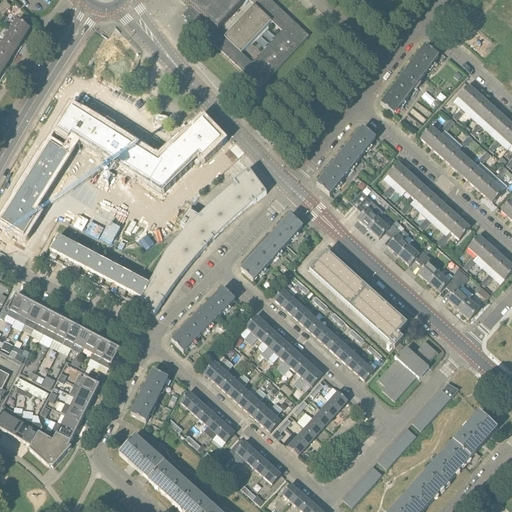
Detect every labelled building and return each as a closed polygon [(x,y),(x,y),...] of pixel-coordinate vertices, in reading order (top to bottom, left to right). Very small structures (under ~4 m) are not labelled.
[(186,20),(185,21),(191,27),(192,25),(260,89),(285,63),(309,37),(269,0),(182,0),(191,8),(182,17),(186,20)] [(0,8),(0,14),(3,17),(12,8),(6,2),(0,8)] [(10,33),(23,41),(30,30),(17,22),(10,33)] [(3,44),(16,52),(23,41),(10,33),(3,44)] [(0,48),(0,56),(9,63),(16,52),(3,44),(0,48)] [(425,48),(410,68),(424,78),(439,58),(425,48)] [(0,72),(3,74),(9,63),(0,56),(0,72)] [(409,97),(424,78),(410,68),(396,87),(409,97)] [(396,87),(391,93),(381,107),(394,117),(409,97),(396,87)] [(457,100),(466,108),(477,95),(468,87),(457,100)] [(466,108),(475,116),(486,103),(477,95),(466,108)] [(475,116),(484,124),(495,111),(486,103),(475,116)] [(453,119),(455,121),(464,110),(462,108),(453,119)] [(455,121),(456,122),(466,112),(464,110),(455,121)] [(72,111),(58,133),(70,141),(72,137),(161,193),(199,157),(202,161),(221,143),(202,123),(158,166),(72,111)] [(484,124),(493,132),(504,119),(495,111),(484,124)] [(493,132),(502,140),(511,128),(511,126),(504,119),(493,132)] [(441,132),(443,134),(453,123),(451,121),(441,132)] [(443,134),(445,135),(454,125),(453,123),(443,134)] [(471,135),(473,136),(482,126),(480,125),(471,135)] [(473,136),(474,138),(484,128),(482,126),(473,136)] [(420,140),(429,148),(440,136),(431,128),(420,140)] [(511,128),(502,140),(511,148),(511,146),(511,128)] [(363,129),(347,148),(360,159),(376,140),(363,129)] [(429,148),(438,156),(449,144),(440,136),(429,148)] [(459,148),(461,149),(470,139),(469,137),(459,148)] [(461,149),(462,151),(472,140),(470,139),(461,149)] [(488,151),(490,153),(500,142),(498,140),(488,151)] [(490,153),(492,155),(502,144),(500,142),(490,153)] [(438,156),(447,165),(458,152),(449,144),(438,156)] [(50,145),(1,224),(24,238),(38,216),(33,213),(69,157),(62,153),(50,145)] [(345,178),(360,159),(347,148),(332,167),(345,178)] [(447,165),(456,173),(467,160),(458,152),(447,165)] [(477,164),(479,166),(488,155),(486,154),(477,164)] [(479,166),(481,167),(490,157),(488,155),(479,166)] [(456,173),(465,181),(476,168),(467,160),(456,173)] [(387,178),(396,186),(407,173),(398,165),(387,178)] [(332,167),(328,173),(316,187),(330,197),(345,178),(332,167)] [(465,181),(474,189),(485,176),(476,168),(465,181)] [(495,180),(497,182),(506,171),(504,169),(495,180)] [(497,182),(499,184),(508,173),(506,171),(497,182)] [(167,297),(172,291),(176,285),(183,276),(186,273),(190,267),(194,262),(199,257),(203,252),(209,246),(216,239),(221,234),(227,228),(235,221),(240,217),(244,213),(253,205),(258,202),(266,195),(249,172),(234,184),(236,185),(225,194),(211,206),(198,219),(189,213),(180,227),(186,232),(174,245),(165,255),(149,286),(150,286),(142,301),(149,304),(146,312),(155,316),(161,306),(164,301),(167,297)] [(396,186),(405,194),(416,181),(407,173),(396,186)] [(474,189),(483,197),(494,185),(485,176),(474,189)] [(405,194),(414,202),(425,189),(416,181),(405,194)] [(494,185),(483,197),(492,205),(503,193),(494,185)] [(382,197),(384,199),(394,188),(392,187),(382,197)] [(384,199),(386,201),(396,190),(394,188),(384,199)] [(414,202),(423,210),(434,198),(425,189),(414,202)] [(368,232),(379,220),(373,214),(378,209),(374,205),(361,193),(351,204),(363,216),(357,222),(368,232)] [(510,221),(511,218),(511,197),(510,199),(511,201),(501,213),(510,221)] [(423,210),(432,218),(443,206),(434,198),(423,210)] [(400,213),(402,215),(412,204),(410,203),(400,213)] [(402,215),(404,217),(414,206),(412,204),(402,215)] [(432,218),(441,226),(452,214),(443,206),(432,218)] [(441,226),(450,234),(461,222),(452,214),(441,226)] [(290,217),(274,236),(286,247),(303,229),(290,217)] [(418,229),(420,231),(430,220),(428,219),(418,229)] [(384,235),(389,239),(397,230),(392,226),(389,229),(379,220),(368,232),(379,241),(384,235)] [(420,231),(422,233),(432,222),(430,220),(420,231)] [(450,234),(459,242),(470,230),(461,222),(450,234)] [(398,259),(409,246),(403,241),(408,236),(403,232),(404,230),(400,227),(397,230),(389,239),(393,243),(387,249),(398,259)] [(436,245),(438,247),(447,236),(446,235),(436,245)] [(270,265),(286,247),(274,236),(257,254),(270,265)] [(438,247),(440,249),(449,238),(447,236),(438,247)] [(468,250),(477,258),(488,246),(479,237),(468,250)] [(58,256),(62,258),(69,244),(59,239),(59,238),(58,238),(50,253),(51,253),(48,260),(55,264),(58,256)] [(62,268),(70,271),(81,250),(69,244),(62,258),(66,261),(62,268)] [(414,262),(419,266),(427,257),(422,253),(419,256),(409,246),(398,259),(409,268),(414,262)] [(477,258),(486,266),(497,254),(488,246),(477,258)] [(81,268),(85,270),(92,256),(81,250),(70,271),(77,275),(81,268)] [(270,265),(257,254),(241,272),(253,283),(270,265)] [(407,326),(387,308),(327,254),(309,273),(391,347),(389,349),(392,351),(394,349),(395,350),(409,334),(404,330),(407,326)] [(486,266),(495,274),(506,262),(497,254),(486,266)] [(85,280),(93,284),(104,262),(92,256),(85,270),(89,272),(85,280)] [(428,286),(439,274),(429,264),(432,261),(427,257),(419,266),(423,270),(417,276),(428,286)] [(463,270),(465,271),(475,261),(473,259),(463,270)] [(465,271),(467,273),(476,262),(475,261),(465,271)] [(104,281),(108,282),(115,268),(104,262),(93,284),(100,288),(104,281)] [(495,274),(504,282),(511,273),(511,267),(506,262),(495,274)] [(108,292),(115,296),(127,274),(115,268),(108,282),(112,285),(108,292)] [(444,289),(449,293),(464,277),(458,272),(452,278),(449,275),(445,279),(439,274),(428,286),(439,295),(444,289)] [(127,293),(131,295),(138,280),(127,274),(115,296),(123,300),(127,293)] [(481,286),(483,287),(492,277),(490,275),(481,286)] [(458,313),(469,301),(459,292),(468,281),(464,277),(449,293),(453,297),(447,303),(458,313)] [(483,287),(485,289),(494,278),(492,277),(483,287)] [(139,308),(142,301),(150,286),(149,286),(138,280),(131,295),(134,297),(131,304),(139,308)] [(300,291),(303,287),(298,282),(295,285),(294,286),(300,291)] [(309,293),(309,292),(303,287),(300,291),(306,296),(309,293)] [(274,301),(283,309),(294,297),(285,289),(283,291),(274,301)] [(235,302),(223,290),(206,308),(218,320),(235,302)] [(486,303),(490,298),(481,290),(477,294),(486,303)] [(6,317),(14,321),(25,301),(16,296),(8,312),(4,310),(0,317),(0,320),(3,322),(6,317)] [(292,318),(301,308),(292,300),(294,297),(283,309),(292,318)] [(318,307),(321,304),(316,299),(313,302),(318,307)] [(27,321),(35,306),(25,301),(14,321),(25,326),(27,321)] [(469,301),(458,313),(469,322),(480,310),(479,310),(482,307),(477,302),(474,305),(469,301)] [(321,304),(318,307),(324,312),(327,309),(321,304)] [(27,321),(37,326),(44,311),(35,306),(27,321)] [(218,320),(206,308),(189,326),(201,337),(218,320)] [(292,318),(301,326),(310,316),(301,308),(292,318)] [(37,326),(46,331),(54,316),(44,311),(37,326)] [(337,324),(340,320),(334,315),(331,318),(337,324)] [(56,336),(64,321),(54,316),(46,331),(56,336)] [(301,326),(310,334),(319,324),(310,316),(301,326)] [(244,341),(247,344),(264,325),(256,318),(245,329),(250,334),(244,341)] [(342,329),(346,325),(340,320),(337,324),(342,329)] [(53,341),(63,346),(73,327),(64,321),(56,336),(53,341)] [(310,334),(319,342),(328,332),(319,324),(310,334)] [(257,340),(262,344),(272,333),(264,325),(247,344),(251,348),(257,340)] [(201,337),(189,326),(172,343),(184,355),(201,337)] [(63,346),(73,351),(83,332),(73,327),(63,346)] [(354,340),(358,336),(352,331),(349,335),(354,340)] [(83,350),(85,351),(93,337),(83,332),(73,351),(81,355),(83,350)] [(319,342),(329,351),(337,341),(328,332),(319,342)] [(260,356),(264,359),(281,340),(272,333),(262,344),(267,349),(260,356)] [(360,345),(364,342),(358,336),(354,340),(360,345)] [(2,349),(9,353),(16,341),(9,337),(2,349)] [(90,360),(92,361),(103,342),(93,337),(85,351),(93,355),(90,360)] [(274,355),(279,359),(289,348),(281,340),(264,359),(267,362),(274,355)] [(329,351),(338,359),(347,349),(337,341),(329,351)] [(92,361),(102,366),(112,347),(103,342),(92,361)] [(419,381),(423,376),(429,370),(427,368),(438,355),(425,344),(414,356),(406,349),(397,359),(396,359),(395,360),(396,362),(377,383),(385,389),(382,393),(394,404),(417,379),(419,381)] [(102,366),(110,370),(112,365),(120,351),(112,347),(102,366)] [(277,371),(280,374),(297,355),(289,348),(279,359),(283,364),(277,371)] [(373,356),(376,353),(370,348),(367,351),(373,356)] [(338,359),(347,367),(356,357),(347,349),(338,359)] [(218,376),(229,364),(234,359),(225,351),(204,375),(212,383),(218,376)] [(378,362),(382,358),(376,353),(373,356),(378,362)] [(290,370),(295,374),(306,363),(297,355),(280,374),(283,377),(290,370)] [(347,367),(356,375),(365,365),(356,357),(347,367)] [(297,389),(308,376),(314,370),(306,363),(295,374),(300,379),(293,386),(297,389)] [(221,390),(231,379),(226,374),(233,367),(229,364),(218,376),(212,383),(221,390)] [(365,384),(371,376),(374,374),(365,365),(356,375),(365,384)] [(307,385),(312,389),(322,378),(314,370),(308,376),(297,389),(300,392),(307,385)] [(0,403),(6,393),(2,391),(9,377),(0,372),(0,403)] [(168,380),(153,372),(142,394),(157,402),(168,380)] [(221,390),(229,398),(246,379),(243,376),(236,383),(231,379),(221,390)] [(80,389),(94,396),(99,387),(84,379),(84,380),(80,389)] [(237,405),(247,394),(243,389),(249,382),(246,379),(229,398),(237,405)] [(21,381),(17,388),(26,393),(30,386),(21,381)] [(315,390),(318,394),(323,388),(320,385),(315,390)] [(452,399),(457,394),(447,385),(443,390),(452,399)] [(30,386),(26,393),(36,398),(39,391),(30,386)] [(75,399),(89,406),(94,396),(80,389),(75,399)] [(309,396),(313,399),(318,394),(315,390),(309,396)] [(448,404),(452,399),(443,390),(438,395),(448,404)] [(45,403),(49,395),(39,391),(36,398),(45,403)] [(237,405),(245,413),(262,394),(259,391),(252,398),(247,394),(237,405)] [(189,412),(198,402),(189,394),(180,404),(189,412)] [(254,420),(264,409),(259,404),(266,397),(262,394),(245,413),(254,420)] [(330,403),(339,412),(348,403),(338,394),(330,403)] [(157,402),(142,395),(131,417),(146,424),(157,402)] [(443,409),(448,404),(438,395),(434,400),(443,409)] [(254,420),(262,427),(279,409),(279,408),(286,400),(283,397),(269,413),(264,409),(254,420)] [(70,408),(85,415),(89,406),(75,399),(70,408)] [(439,414),(443,409),(434,400),(429,405),(439,414)] [(189,412),(198,421),(207,411),(198,402),(189,412)] [(298,408),(302,412),(307,406),(303,403),(298,408)] [(331,421),(339,412),(330,403),(321,412),(331,421)] [(80,424),(85,415),(70,408),(65,405),(60,414),(66,417),(80,424)] [(434,419),(439,414),(429,405),(425,410),(434,419)] [(293,414),(297,417),(302,412),(298,408),(293,414)] [(270,435),(281,424),(276,419),(282,412),(279,409),(262,427),(270,435)] [(430,424),(434,419),(425,410),(420,415),(430,424)] [(198,421),(207,429),(216,419),(207,411),(198,421)] [(0,417),(0,430),(3,433),(12,419),(3,414),(3,413),(3,412),(0,417)] [(323,430),(331,421),(321,412),(313,422),(323,430)] [(307,414),(299,423),(304,427),(312,418),(307,414)] [(217,511),(135,438),(119,456),(181,511),(423,511),(471,460),(474,462),(478,457),(475,455),(497,431),(479,415),(391,511),(217,511)] [(425,429),(430,424),(420,415),(416,420),(425,429)] [(61,427),(76,434),(80,424),(66,417),(61,427)] [(3,433),(13,438),(21,424),(12,419),(3,433)] [(207,429),(217,437),(225,427),(216,419),(207,429)] [(13,438),(22,444),(30,429),(31,428),(32,421),(22,420),(22,422),(21,424),(13,438)] [(421,434),(425,429),(416,420),(411,425),(421,434)] [(173,430),(176,427),(171,421),(167,425),(173,430)] [(282,427),(285,430),(291,424),(287,421),(282,427)] [(315,440),(323,430),(313,422),(305,431),(315,440)] [(71,444),(76,434),(61,427),(56,424),(51,433),(56,436),(71,444)] [(179,436),(182,432),(176,427),(173,430),(179,436)] [(226,445),(235,436),(225,427),(217,437),(226,445)] [(277,432),(280,435),(285,430),(282,427),(277,432)] [(22,444),(31,449),(39,435),(30,429),(22,444)] [(297,440),(306,449),(315,440),(305,431),(297,440)] [(412,444),(416,439),(407,431),(402,435),(412,444)] [(48,469),(54,469),(71,449),(69,447),(71,444),(56,436),(53,443),(39,435),(31,449),(29,451),(48,469)] [(408,448),(412,444),(402,435),(398,440),(408,448)] [(191,447),(195,443),(189,438),(185,441),(191,447)] [(288,449),(298,458),(306,449),(297,440),(288,449)] [(403,453),(408,448),(398,440),(394,445),(403,453)] [(236,455),(244,463),(253,453),(240,441),(215,469),(220,473),(236,455)] [(197,452),(200,448),(195,443),(191,447),(197,452)] [(399,458),(403,453),(394,445),(390,449),(399,458)] [(395,463),(399,458),(390,449),(385,454),(395,463)] [(244,463),(254,471),(263,461),(253,453),(244,463)] [(210,463),(213,460),(207,454),(204,458),(210,463)] [(391,467),(395,463),(385,454),(381,459),(391,467)] [(386,472),(391,467),(381,459),(377,464),(386,472)] [(254,471),(263,479),(272,469),(263,461),(254,471)] [(272,487),(281,477),(272,469),(263,479),(272,487)] [(377,482),(382,477),(372,469),(368,474),(377,482)] [(229,480),(232,477),(226,472),(223,475),(229,480)] [(373,487),(377,482),(368,474),(364,478),(373,487)] [(234,486),(238,482),(232,477),(229,480),(234,486)] [(369,491),(373,487),(364,478),(360,483),(369,491)] [(365,496),(369,491),(360,483),(355,488),(365,496)] [(291,504),(300,494),(291,486),(282,496),(291,504)] [(247,497),(250,493),(244,488),(241,492),(247,497)] [(360,501),(365,496),(355,488),(351,493),(360,501)] [(252,502),(256,498),(250,493),(247,497),(252,502)] [(356,506),(360,501),(351,493),(347,497),(356,506)] [(291,504),(300,511),(309,503),(300,494),(291,504)] [(352,510),(356,506),(347,497),(343,502),(352,510)] [(300,511),(317,511),(318,511),(309,503),(300,511)]
